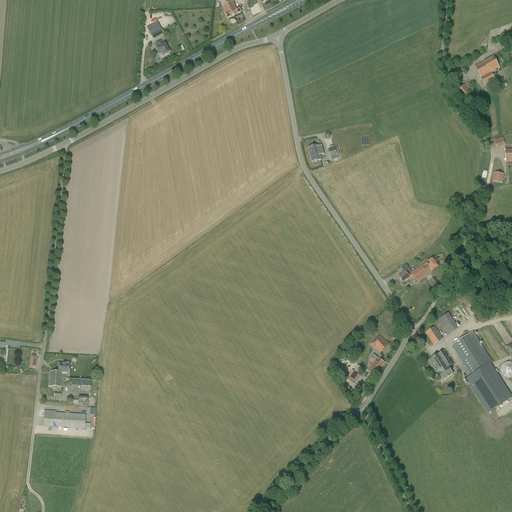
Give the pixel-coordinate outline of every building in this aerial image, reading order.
[(239,8),(236,10),(233,2),(222,6),(227,18),(241,12),(239,8)] [(164,34),(161,28),(150,34),(153,40),(164,34)] [(162,54),(163,56),(165,55),(166,55),(168,54),(168,53),(169,53),(165,45),(163,46),(160,41),(155,44),(158,49),(156,50),(157,51),(159,55),(162,54)] [(475,66),(482,79),(486,85),(496,80),(492,73),(500,69),(494,56),(483,62),(475,66)] [(462,99),(471,91),(465,85),(456,93),(462,99)] [(503,137),(494,140),(496,148),(505,146),(503,137)] [(320,153),(319,153),(318,145),(308,147),(312,162),(321,160),(320,153)] [(330,157),(331,160),(337,159),(337,156),(335,148),(328,149),(330,157)] [(504,177),(504,174),(493,173),(492,182),(502,183),(503,183),(506,184),(507,177),(504,177)] [(437,256),(442,263),(447,260),(442,253),(437,256)] [(426,263),(411,273),(413,276),(417,282),(432,271),(439,267),(433,258),(426,263)] [(413,276),(411,273),(409,270),(399,277),(403,282),(406,280),(406,281),(413,276)] [(440,286),(434,278),(429,281),(435,290),(440,286)] [(438,320),(448,335),(458,329),(448,313),(438,320)] [(435,327),(426,333),(434,345),(443,338),(435,327)] [(465,380),(468,386),(487,415),(489,414),(511,398),(511,397),(490,364),(491,363),(493,362),(473,332),(465,337),(452,346),(456,352),(471,376),(465,380)] [(371,344),(380,353),(388,345),(380,336),(371,344)] [(437,374),(438,373),(443,381),(453,374),(449,367),(452,365),(443,351),(429,360),(436,371),(435,372),(437,374)] [(376,356),(374,359),(376,360),(371,367),(379,373),(380,372),(386,363),(376,356)] [(501,370),(501,371),(501,372),(501,373),(501,374),(502,374),(502,375),(503,376),(504,377),(505,377),(506,378),(507,378),(508,379),(509,379),(510,378),(511,378),(511,377),(511,362),(511,363),(510,362),(509,362),(508,362),(507,362),(506,363),(505,363),(504,364),(503,365),(502,365),(502,366),(502,367),(501,367),(501,368),(501,369),(501,370)] [(58,372),(52,371),(52,372),(53,372),(53,374),(57,374),(56,378),(61,378),(72,378),(72,377),(67,377),(67,373),(68,373),(69,364),(59,364),(58,372)] [(52,372),(52,371),(50,371),(49,387),(61,387),(61,378),(66,379),(72,380),(72,378),(61,378),(56,378),(57,374),(53,374),(53,372),(52,372)] [(355,383),(361,376),(355,371),(349,379),(355,383)] [(69,386),(72,386),(72,391),(84,391),(91,391),(91,381),(84,381),(69,380),(69,386)] [(86,415),(56,413),(56,412),(44,411),(43,426),(85,429),(90,429),(90,424),(85,424),(86,415)]
